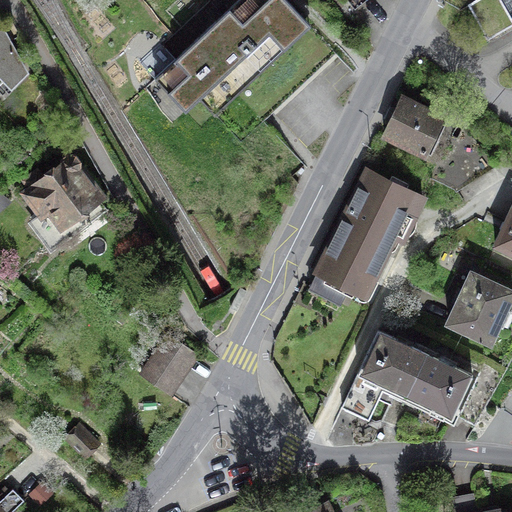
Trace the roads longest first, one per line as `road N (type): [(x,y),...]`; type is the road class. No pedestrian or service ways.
road 1 (residential): [(419,0),(221,399)]
road 2 (residential): [(386,456),(286,455),(221,399)]
road 3 (residential): [(221,399),(130,511)]
road 4 (residential): [(511,456),(386,456)]
